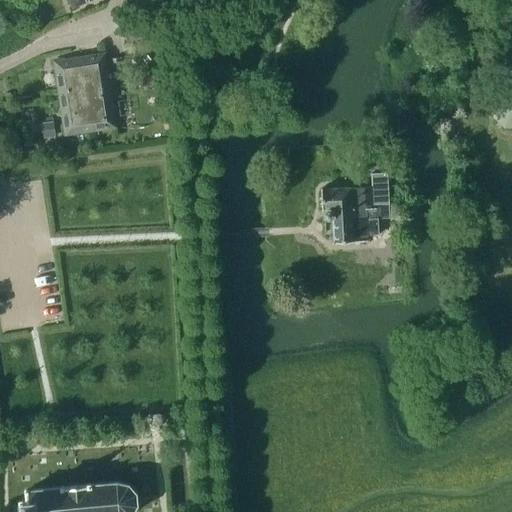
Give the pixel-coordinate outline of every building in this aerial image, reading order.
[(53,61),(57,86),(65,135),(90,131),(115,127),(108,79),(104,53),(53,61)] [(160,87),(159,73),(138,74),(139,88),(160,87)] [(511,91),(504,91),(492,102),(493,119),(504,129),(511,128),(511,91)] [(55,138),(53,123),(38,124),(39,140),(55,138)] [(390,218),(388,184),(320,189),(322,211),(324,211),(324,219),(332,218),(333,242),(366,241),(366,235),(379,234),(378,218),(390,218)] [(190,406),(183,406),(184,426),(191,425),(190,406)] [(136,506),(137,504),(136,504),(135,495),(136,495),(135,493),(134,493),(128,485),(117,482),(116,482),(116,483),(90,485),(90,484),(88,484),(88,485),(63,487),(61,487),(61,488),(26,491),(25,491),(26,501),(19,502),(20,510),(20,511),(132,511),(135,506),(136,506)]
